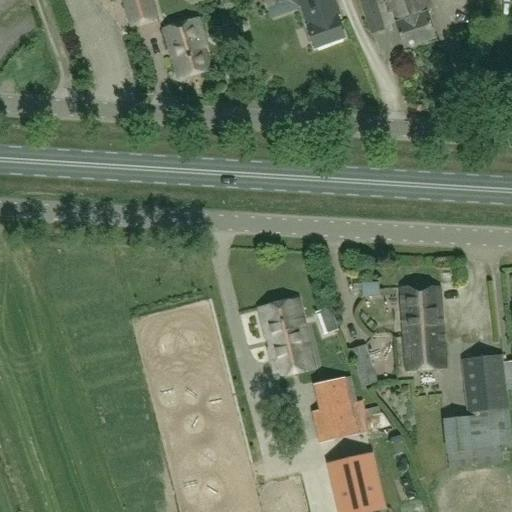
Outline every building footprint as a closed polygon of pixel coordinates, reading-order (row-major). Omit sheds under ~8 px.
[(149,0),(122,0),(131,27),(156,20),(149,0)] [(264,0),(271,20),(301,10),(315,51),(344,41),(337,19),(340,18),(333,0),(264,0)] [(384,0),(389,15),(391,14),(403,49),(433,38),(425,15),(429,14),(423,0),(384,0)] [(198,20),(164,30),(178,80),(210,71),(203,50),(207,49),(198,20)] [(308,82),(312,99),(328,95),(324,79),(308,82)] [(406,371),(444,369),(440,289),(401,291),(406,371)] [(258,312),(275,379),(315,369),(297,302),(258,312)] [(364,347),(350,351),(362,389),(376,385),(364,347)] [(505,389),(502,358),(460,362),(466,420),(444,422),(448,469),(501,464),(500,449),(511,448),(505,389)] [(502,358),(505,389),(511,388),(511,362),(504,364),(504,358),(502,358)] [(311,414),(318,445),(363,434),(350,378),(313,387),(319,412),(311,414)] [(282,443),(265,447),(273,473),(297,466),(291,445),(284,447),(282,443)] [(371,457),(331,466),(341,511),(368,511),(383,509),(371,457)]
